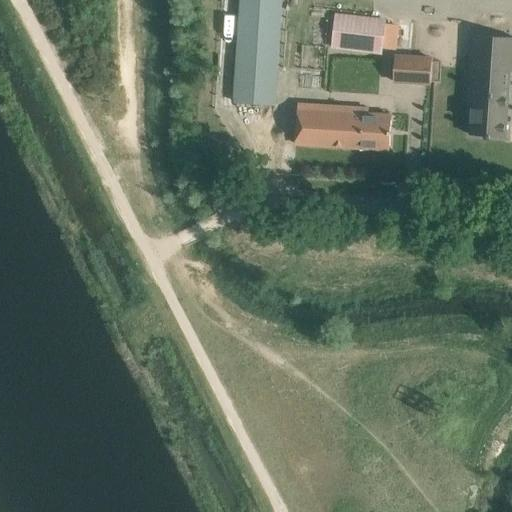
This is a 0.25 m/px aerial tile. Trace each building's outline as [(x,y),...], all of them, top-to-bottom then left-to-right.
[(241,0),(235,101),(274,104),(280,0),(241,0)] [(332,47),(381,52),(385,20),(336,14),(332,47)] [(510,71),(511,71),(511,36),(473,34),(469,101),(472,101),(470,134),(485,135),(485,138),(490,138),(490,136),(506,137),(510,71)] [(431,84),(432,58),(395,56),(394,81),(431,84)] [(390,149),(392,115),(368,114),(368,109),(298,105),(296,143),(390,149)]
